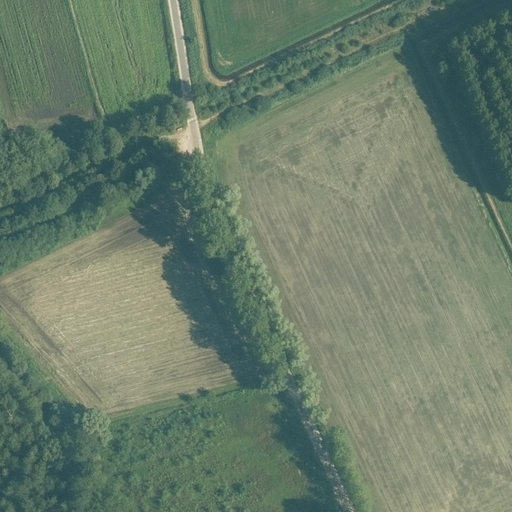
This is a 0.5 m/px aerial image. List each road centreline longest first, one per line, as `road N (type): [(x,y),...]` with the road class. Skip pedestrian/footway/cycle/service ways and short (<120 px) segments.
road 1 (unclassified): [(350,511),(213,217),(172,0)]
road 2 (track): [(469,0),(0,221)]
road 3 (track): [(197,151),(0,246)]
road 4 (track): [(0,152),(96,141),(187,98)]
